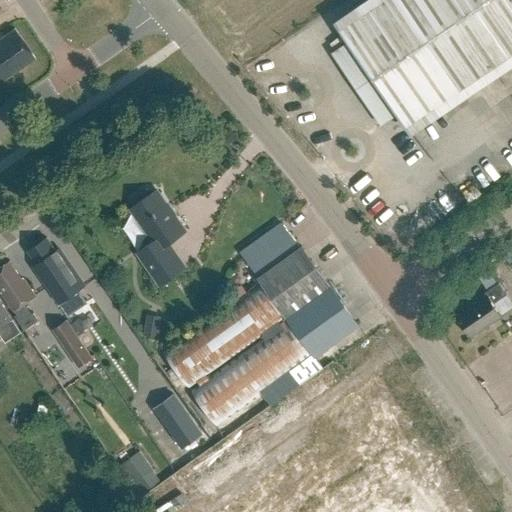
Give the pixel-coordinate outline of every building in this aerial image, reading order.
[(333,56),(379,124),(397,114),(407,129),(511,57),(511,0),(380,0),(339,28),(349,43),(333,56)] [(0,39),(0,81),(35,58),(15,29),(0,39)] [(137,254),(160,286),(186,267),(168,242),(185,230),(158,192),(154,194),(151,191),(147,189),(133,200),(132,204),(135,208),(132,210),(154,242),(137,254)] [(300,248),(282,223),(241,253),(259,278),(258,278),(262,283),(163,353),(189,389),(198,382),(200,385),(191,391),(217,427),(291,373),(299,384),(323,368),(316,357),(359,326),(302,247),(300,248)] [(37,264),(33,267),(59,304),(85,286),(62,253),(58,255),(47,238),(28,251),(37,264)] [(0,270),(0,288),(4,294),(2,296),(17,318),(15,319),(25,333),(39,324),(34,316),(31,318),(24,308),(37,299),(26,282),(23,282),(11,264),(0,270)] [(487,297),(457,317),(471,337),(502,316),(494,304),(507,295),(499,283),(485,293),(487,297)] [(0,335),(6,345),(21,335),(0,302),(0,335)] [(146,334),(160,336),(163,315),(149,313),(146,334)] [(93,361),(66,323),(52,332),(79,371),(93,361)] [(202,434),(174,395),(154,409),(182,449),(202,434)] [(140,452),(118,467),(138,496),(160,481),(140,452)]
